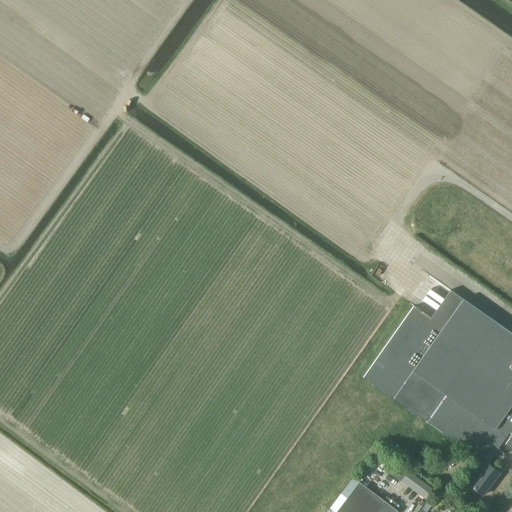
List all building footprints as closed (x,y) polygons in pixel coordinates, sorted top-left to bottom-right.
[(361,375),(426,421),(478,457),(481,453),(489,459),(509,430),(511,432),(505,443),(511,448),(511,332),(449,288),(429,316),(412,305),(361,375)] [(498,472),(486,463),(489,459),(481,453),(478,457),(479,458),(468,471),(471,473),(465,480),(482,494),(488,487),(487,486),(498,472)] [(409,470),(401,480),(424,498),(432,487),(409,470)] [(353,477),(344,491),(347,493),(357,479),(353,477)] [(334,511),(394,511),(397,509),(358,480),(334,511)]
